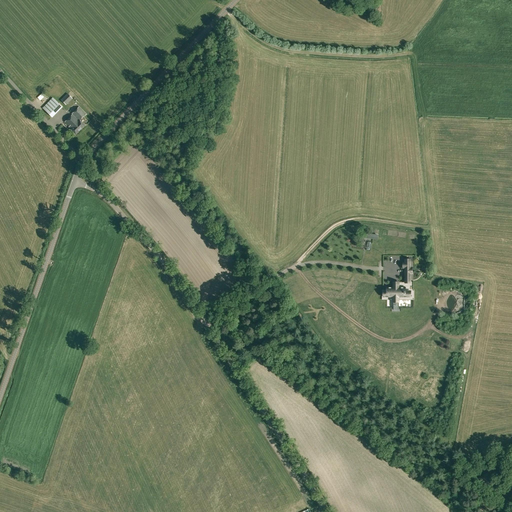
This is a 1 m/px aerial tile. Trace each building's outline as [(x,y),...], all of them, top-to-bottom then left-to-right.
[(72,99),(67,94),(61,100),(66,105),(72,99)] [(62,107),(53,98),(43,108),(52,117),(62,107)] [(80,121),(86,114),(79,107),(72,114),(72,115),(65,122),(69,127),(68,127),(75,134),(84,126),(80,121)] [(413,267),(411,267),(411,258),(404,258),(404,262),(403,262),(403,269),(404,269),(404,283),(411,283),(411,274),(413,274),(413,267)] [(393,287),(386,287),(386,290),(383,290),(383,297),(393,297),(393,303),(400,302),(400,297),(411,297),(411,291),(406,291),(406,287),(400,287),(400,281),(393,282),(393,287)] [(485,486),(493,481),(491,479),(490,480),(487,475),(480,479),(485,486)]
